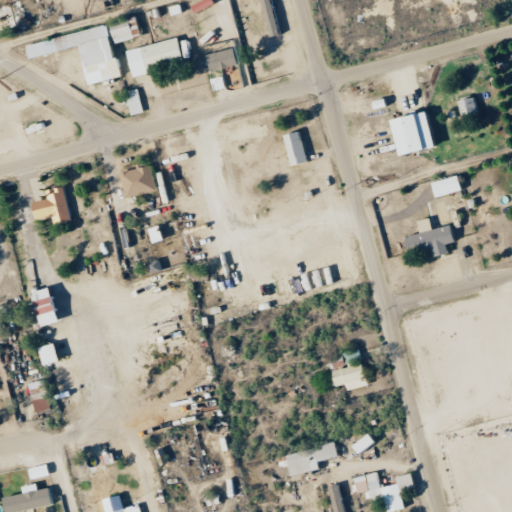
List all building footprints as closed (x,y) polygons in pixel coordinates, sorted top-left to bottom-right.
[(113,22),(115,43),(135,41),(132,20),(113,22)] [(83,47),(92,85),(123,78),(111,25),(29,45),(32,59),(83,47)] [(187,64),(181,38),(129,50),(135,76),(187,64)] [(213,71),(240,65),(236,48),(209,55),(213,71)] [(212,79),(215,91),(226,88),(224,77),(212,79)] [(132,116),(144,113),(139,89),(127,92),(132,116)] [(479,113),(476,98),(460,101),(464,116),(479,113)] [(407,157),(440,148),(432,112),(399,121),(407,157)] [(308,164),(304,132),(288,135),(292,166),(308,164)] [(154,166),(141,168),(141,170),(122,172),(125,197),(158,192),(154,166)] [(438,198),(465,191),(461,175),(434,182),(438,198)] [(74,221),(65,186),(48,191),(50,199),(34,203),(39,220),(54,216),(57,226),(74,221)] [(435,249),(437,258),(451,254),(449,244),(458,242),(454,225),(434,230),(431,219),(419,222),(422,234),(408,237),(412,255),(435,249)] [(36,293),(45,327),(63,322),(54,288),(36,293)] [(46,365),(63,362),(59,344),(42,348),(46,365)] [(335,371),(339,387),(347,385),(349,391),(371,385),(365,363),(335,371)] [(40,413),(54,410),(48,380),(33,384),(40,413)] [(378,443),(372,434),(356,446),(362,455),(378,443)] [(287,455),(293,477),(322,470),(320,462),(340,457),(336,442),(287,455)] [(33,479),(51,475),(49,464),(31,468),(33,479)] [(356,478),(359,494),(368,492),(371,505),(388,501),(390,511),(396,511),(407,510),(403,491),(417,488),(414,474),(398,478),(400,484),(383,488),(380,473),(356,478)] [(25,486),(26,493),(6,497),(8,511),(19,511),(55,504),(51,488),(40,490),(39,483),(25,486)] [(331,488),(337,511),(347,511),(341,485),(331,488)]
